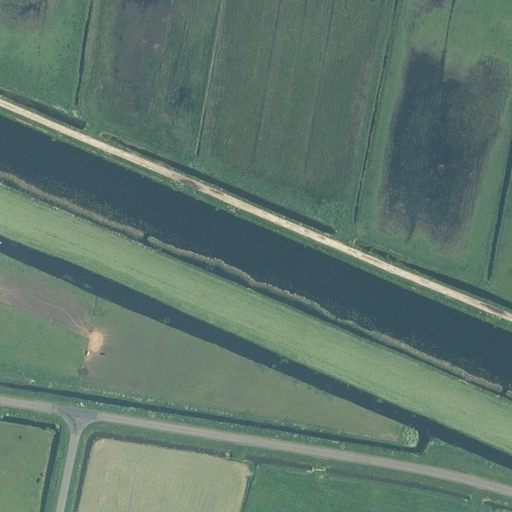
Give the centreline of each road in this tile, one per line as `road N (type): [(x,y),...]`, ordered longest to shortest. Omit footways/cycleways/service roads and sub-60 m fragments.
road 1 (track): [(0,101),(511,319)]
road 2 (unclassified): [(511,494),(427,471),(81,415)]
